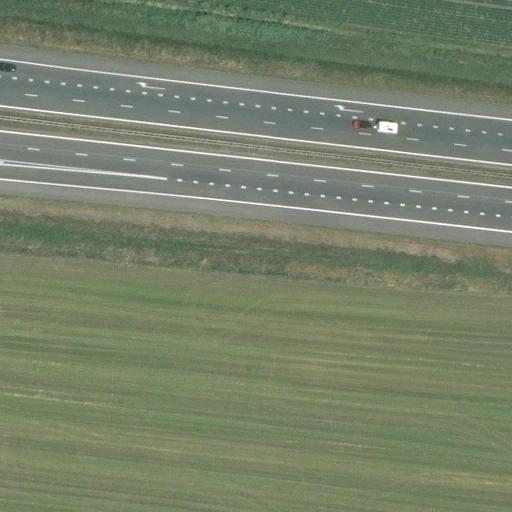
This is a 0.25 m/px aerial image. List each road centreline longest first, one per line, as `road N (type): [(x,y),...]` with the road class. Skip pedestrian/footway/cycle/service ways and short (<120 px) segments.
road 1 (motorway): [(511,151),(0,92)]
road 2 (motorway): [(150,158),(511,201)]
road 3 (motorway): [(0,143),(150,158)]
road 4 (motorway): [(0,159),(150,158)]
